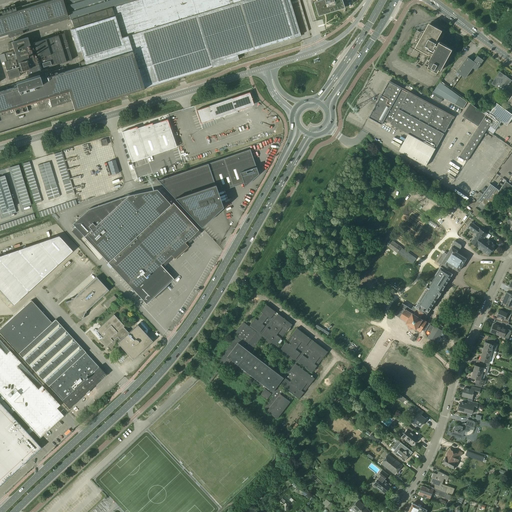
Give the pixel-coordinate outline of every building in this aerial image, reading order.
[(0,111),(13,108),(16,115),(28,111),(26,104),(48,97),(51,106),(71,100),(74,110),(238,60),(237,55),(286,40),(300,36),(289,0),(40,0),(0,12),(0,40),(71,18),(71,19),(72,19),(74,28),(71,29),(78,50),(82,49),(85,61),(79,62),(81,66),(46,77),(46,74),(18,83),(0,88),(0,111)] [(326,0),(317,3),(321,14),(328,11),(328,12),(336,9),(344,6),(341,0),(326,0)] [(412,44),(406,53),(416,59),(419,53),(427,57),(428,55),(429,55),(429,54),(433,57),(430,61),(429,60),(427,64),(430,65),(429,69),(438,74),(440,71),(441,72),(454,50),(441,43),(445,34),(441,32),(442,30),(429,23),(425,31),(420,32),(417,30),(414,36),(410,43),(412,44)] [(72,59),(69,49),(64,33),(58,35),(33,43),(38,58),(41,57),(44,66),(49,64),(49,66),(72,59)] [(27,38),(8,45),(9,50),(14,49),(21,70),(26,68),(27,72),(41,68),(38,58),(34,59),(27,38)] [(13,51),(0,54),(0,57),(2,62),(4,62),(9,79),(21,75),(13,51)] [(467,57),(457,72),(465,78),(473,67),(476,70),(483,60),(478,56),(474,62),(467,57)] [(500,72),(492,83),(496,86),(503,92),(501,95),(503,96),(508,92),(505,89),(506,88),(511,80),(500,72)] [(399,151),(426,166),(444,132),(453,116),(408,92),(401,89),(401,88),(388,81),(381,95),(380,94),(379,97),(378,99),(378,100),(369,118),(382,125),(384,119),(391,123),(409,133),(399,151)] [(248,92),(196,110),(200,123),(252,105),(248,92)] [(459,97),(455,104),(463,109),(467,102),(459,97)] [(492,119),(484,113),(469,102),(460,115),(478,127),(459,156),(467,161),(490,125),(493,120),(492,119)] [(511,113),(497,103),(490,111),(488,109),(484,113),(492,119),(493,120),(490,125),(496,130),(502,122),(507,125),(511,117),(511,113)] [(153,124),(152,124),(162,152),(176,147),(170,128),(170,127),(167,119),(162,121),(160,122),(153,124)] [(137,128),(147,157),(162,152),(152,124),(153,124),(152,123),(147,124),(145,125),(137,128)] [(130,129),(122,132),(132,162),(147,157),(137,128),(137,126),(132,128),(129,129),(130,129)] [(250,149),(158,180),(199,224),(201,226),(222,206),(221,204),(217,192),(243,183),(245,186),(258,174),(256,167),(255,167),(250,155),(252,155),(250,149)] [(112,175),(119,173),(115,160),(108,162),(112,175)] [(511,175),(508,182),(506,181),(499,190),(490,183),(478,201),(487,207),(488,206),(511,185),(511,175)] [(128,195),(88,209),(72,224),(146,304),(154,297),(155,298),(155,297),(153,295),(157,291),(158,292),(161,289),(160,289),(164,285),(166,287),(167,287),(166,286),(173,279),(160,265),(171,255),(174,259),(188,246),(185,242),(198,230),(173,202),(170,204),(157,189),(128,195)] [(465,192),(474,198),(476,195),(467,189),(465,192)] [(449,202),(445,200),(444,201),(436,196),(434,200),(442,204),(441,206),(445,209),(449,202)] [(472,220),(468,226),(477,233),(471,241),(489,255),(497,244),(486,236),(488,233),(472,220)] [(59,236),(0,255),(0,290),(13,305),(73,251),(59,236)] [(392,238),(387,244),(397,251),(402,245),(392,238)] [(442,337),(443,335),(443,333),(442,331),(441,330),(425,320),(429,315),(427,314),(429,310),(439,295),(439,296),(445,288),(444,287),(452,274),(450,272),(452,270),(454,267),(459,270),(467,257),(457,251),(459,248),(460,248),(462,245),(462,243),(456,239),(455,240),(452,243),(453,245),(449,251),(446,249),(440,259),(442,261),(441,261),(443,262),(442,264),(430,283),(429,282),(427,285),(428,286),(415,306),(414,306),(412,309),(402,303),(395,314),(407,322),(406,323),(409,325),(408,326),(408,328),(410,329),(412,329),(413,327),(420,332),(422,330),(425,332),(424,333),(435,339),(437,339),(441,338),(442,337)] [(72,310),(73,310),(73,311),(75,313),(76,314),(78,315),(80,317),(81,317),(83,318),(85,311),(86,312),(87,310),(86,310),(109,288),(96,275),(74,297),(71,297),(72,299),(66,301),(67,302),(67,303),(68,304),(69,306),(70,307),(70,308),(72,310)] [(103,303),(106,308),(113,303),(111,300),(115,298),(114,296),(103,303)] [(511,300),(504,297),(502,303),(505,304),(504,307),(511,310),(511,300)] [(55,319),(51,323),(31,301),(0,329),(0,332),(69,408),(106,374),(55,319)] [(244,321),(236,332),(240,335),(238,337),(237,336),(219,360),(234,372),(238,367),(265,389),(261,394),(267,400),(272,394),(274,395),(264,408),(277,418),(294,398),(279,386),(280,384),(299,398),(315,378),(296,363),(298,361),(312,372),(328,351),(297,328),(281,348),(277,345),(293,324),(266,304),(251,324),(253,326),(252,328),(244,321)] [(509,321),(511,313),(508,312),(507,313),(500,310),(497,316),(502,318),(501,322),(508,324),(509,321)] [(151,341),(148,337),(136,324),(128,331),(122,325),(123,324),(113,313),(96,328),(103,335),(99,339),(106,346),(117,336),(120,339),(118,341),(130,354),(133,358),(151,341)] [(506,338),(508,339),(511,331),(493,324),(490,332),(500,335),(499,338),(505,340),(506,338)] [(318,325),(316,328),(328,335),(330,332),(318,325)] [(485,342),(484,348),(493,350),(496,351),(497,345),(493,344),(494,341),(488,339),(487,342),(485,342)] [(0,391),(40,435),(62,415),(55,406),(58,404),(43,387),(40,389),(18,365),(21,362),(10,351),(7,354),(0,345),(0,391)] [(484,348),(482,354),(491,356),(495,357),(497,352),(496,351),(493,350),(484,348)] [(482,354),(480,360),(484,361),(483,364),(489,366),(490,363),(489,362),(491,356),(482,354)] [(475,365),(473,371),(482,374),(487,375),(489,366),(483,364),(479,363),(479,366),(475,365)] [(480,380),(482,374),(473,371),(472,377),(477,379),(476,382),(484,384),(485,381),(480,380)] [(469,397),(468,401),(472,402),(475,390),(480,392),(481,389),(472,386),(471,389),(464,388),(462,396),(469,397)] [(399,393),(396,397),(405,404),(408,400),(399,393)] [(460,406),(459,410),(471,414),(474,406),(477,407),(478,403),(472,402),(468,401),(467,404),(461,402),(459,406),(460,406)] [(0,487),(42,448),(0,402),(0,487)] [(411,414),(414,417),(411,421),(417,426),(418,424),(420,426),(426,419),(421,415),(423,412),(416,407),(411,414)] [(454,436),(459,437),(460,434),(460,435),(461,435),(461,434),(462,434),(463,434),(463,433),(463,432),(464,430),(466,431),(467,431),(468,431),(469,430),(469,429),(470,429),(470,426),(473,427),(474,424),(474,423),(474,422),(474,421),(473,421),(473,420),(472,420),(468,419),(466,424),(464,423),(464,424),(464,425),(464,426),(463,426),(460,425),(459,425),(458,425),(457,425),(457,426),(456,426),(455,427),(454,427),(454,428),(453,428),(453,429),(453,430),(453,431),(453,432),(451,433),(450,432),(450,431),(450,432),(450,433),(451,433),(451,434),(452,435),(453,436),(454,436)] [(412,433),(414,430),(401,420),(399,423),(407,430),(402,437),(401,435),(399,438),(403,441),(405,439),(413,445),(419,438),(412,433)] [(370,438),(379,445),(381,442),(372,435),(370,438)] [(401,442),(395,449),(398,451),(396,454),(405,461),(409,456),(413,452),(401,442)] [(446,456),(443,463),(454,468),(458,462),(459,460),(457,459),(459,454),(462,456),(463,452),(462,452),(457,449),(456,452),(453,451),(453,449),(451,448),(450,448),(450,449),(446,456)] [(469,456),(483,461),(486,454),(472,449),(469,456)] [(388,454),(385,458),(399,470),(403,465),(388,454)] [(395,474),(399,470),(385,458),(381,463),(395,474)] [(381,475),(375,482),(378,484),(376,487),(384,494),(391,486),(384,480),(389,474),(382,469),(379,474),(381,475)] [(442,486),(444,479),(448,480),(449,476),(438,471),(437,474),(433,473),(430,483),(438,485),(437,488),(434,487),(434,488),(445,493),(447,488),(442,486)] [(422,486),(419,494),(430,498),(432,493),(450,500),(452,496),(445,493),(434,488),(429,486),(429,488),(422,486)] [(459,503),(462,504),(463,498),(459,496),(455,507),(458,508),(459,503)] [(326,499),(322,503),(327,507),(331,502),(326,499)] [(368,511),(370,511),(359,500),(351,507),(354,510),(352,511),(368,511)] [(419,511),(422,507),(422,506),(419,504),(418,506),(412,503),(411,508),(408,507),(407,511),(409,511),(408,511),(415,511),(417,508),(418,508),(417,511),(419,511)]
